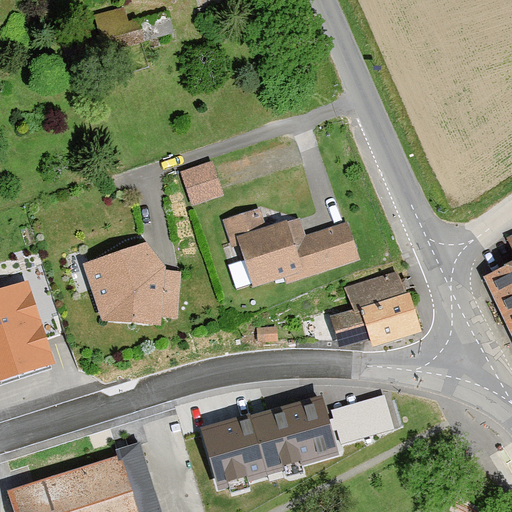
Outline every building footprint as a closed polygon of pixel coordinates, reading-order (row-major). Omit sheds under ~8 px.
[(141,43),(144,41),(175,33),(168,10),(129,21),(125,6),(92,15),(102,54),(141,43)] [(217,178),(212,161),(180,172),(191,207),(224,196),(217,178)] [(253,288),(285,278),(286,284),(359,261),(347,224),(304,237),(299,219),(266,229),(260,210),(224,221),(232,246),(239,243),(253,288)] [(511,236),(507,238),(511,248),(511,261),(505,264),(506,266),(482,276),(511,338),(511,236)] [(102,320),(161,326),(162,318),(178,320),(181,272),(166,270),(166,266),(147,242),(82,264),(102,320)] [(354,311),(406,293),(398,272),(345,288),(353,309),(354,311)] [(0,291),(0,383),(55,366),(27,283),(0,291)] [(372,347),(423,332),(410,292),(406,293),(354,311),(353,309),(330,316),(335,334),(339,347),(340,349),(369,341),(372,347)] [(278,343),(277,328),(256,328),(256,344),(278,343)] [(249,414),(200,428),(201,433),(218,491),(230,488),(228,483),(246,477),(248,483),(268,477),(269,480),(270,482),(276,480),(283,478),(285,478),(283,471),(286,471),(284,465),(300,461),(302,466),(339,455),(333,432),(329,420),(322,395),(260,413),(250,416),(249,414)] [(394,429),(384,395),(331,410),(333,419),(329,420),(333,432),(337,430),(341,444),(394,429)] [(33,483),(8,491),(14,511),(160,511),(140,446),(139,443),(122,449),(116,450),(118,457),(100,462),(74,470),(33,483)]
